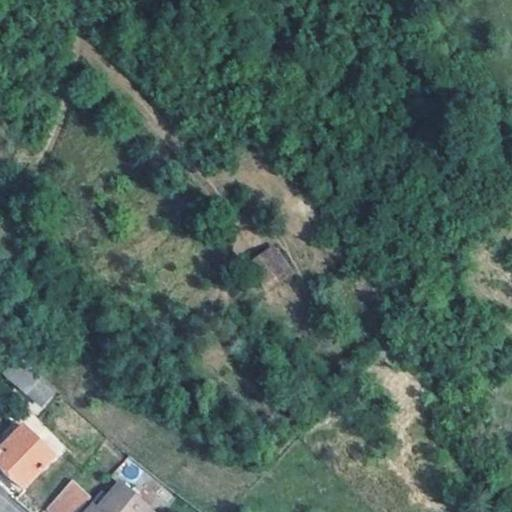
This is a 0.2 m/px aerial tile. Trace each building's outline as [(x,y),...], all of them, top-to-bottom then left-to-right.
[(275,243),(249,261),(270,290),(296,273),(275,243)] [(24,391),(38,377),(15,357),(1,370),(24,391)] [(39,406),(53,391),(38,377),(24,391),(39,406)] [(21,426),(15,433),(4,444),(0,447),(0,468),(21,489),(53,457),(21,426)] [(4,444),(15,433),(11,429),(1,441),(4,444)] [(0,476),(17,493),(21,489),(0,468),(0,476)] [(71,482),(47,507),(53,511),(78,511),(91,499),(71,482)] [(146,511),(119,487),(99,508),(94,503),(84,511),(146,511)]
